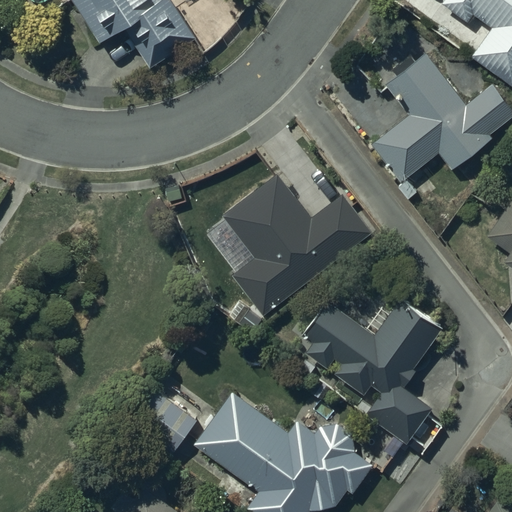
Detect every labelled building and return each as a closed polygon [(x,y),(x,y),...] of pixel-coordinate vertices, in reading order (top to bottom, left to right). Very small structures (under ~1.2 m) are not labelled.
[(75,0),(98,36),(124,20),(148,59),(195,30),(176,0),(75,0)] [(492,22),(471,51),(511,80),(511,0),(446,0),(468,16),(474,8),(492,22)] [(409,108),(372,137),(399,175),(432,152),(443,167),(494,132),(490,127),(511,111),(511,103),(494,77),(464,99),(426,49),(386,76),(409,108)] [(264,310),(373,224),(340,187),(311,210),(277,168),(223,211),(255,251),(232,270),(264,310)] [(511,193),(488,229),(509,244),(503,253),(511,259),(511,193)] [(413,363),(441,321),(401,293),(376,330),(327,297),(304,331),(313,337),(306,347),(327,361),(332,354),(339,359),(334,366),(364,387),(370,379),(379,386),(365,408),(406,436),(430,402),(403,383),(415,365),(413,363)] [(196,412),(156,385),(131,419),(172,447),(196,412)] [(288,427),(232,386),(195,438),(258,483),(246,502),(260,511),(303,511),(309,504),(336,499),(347,484),(354,488),(372,460),(353,446),(352,429),(339,418),(321,420),(315,428),(297,414),(288,427)] [(143,480),(119,511),(208,511),(199,506),(183,509),(143,480)] [(511,511),(511,495),(510,498),(498,495),(487,508),(487,511),(511,511)]
